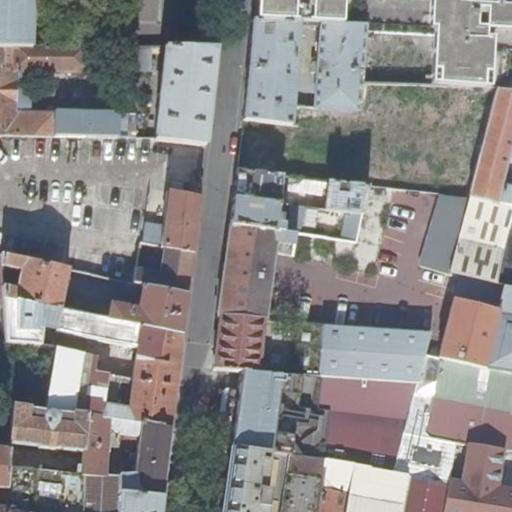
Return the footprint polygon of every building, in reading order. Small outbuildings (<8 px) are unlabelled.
[(0,0),(0,46),(32,47),(33,0),(0,0)] [(432,85),(436,7),(408,5),(387,1),(376,1),(374,24),(359,23),(360,5),(305,2),(304,0),(258,0),(257,22),(299,23),(321,24),(364,26),(364,33),(432,37),(430,85),(432,85)] [(304,0),(305,2),(360,5),(359,23),(374,24),(376,1),(387,1),(408,5),(436,7),(436,0),(304,0)] [(511,0),(436,0),(436,7),(488,9),(511,8),(511,7),(511,0)] [(511,7),(511,8),(488,9),(436,7),(432,85),(459,86),(497,90),(507,91),(509,78),(511,56),(511,7)] [(459,86),(432,85),(430,85),(360,83),(364,33),(364,26),(321,24),(318,64),(311,64),(311,72),(312,72),(317,73),(317,80),(312,80),(311,86),(294,85),(299,23),(257,22),(252,22),(243,120),(306,126),(301,178),(334,181),(344,183),(370,186),(395,189),(446,195),(470,198),(471,196),(497,90),(459,86)] [(81,32),(81,47),(83,48),(132,48),(132,35),(132,33),(81,32)] [(176,36),(132,35),(132,48),(143,48),(153,48),(163,48),(176,49),(176,36)] [(193,36),(176,36),(176,49),(192,49),(193,36)] [(81,47),(32,47),(0,46),(0,135),(117,138),(118,113),(16,112),(15,71),(83,72),(83,48),(81,47)] [(208,119),(216,49),(192,49),(176,49),(163,48),(160,78),(162,78),(158,117),(155,117),(154,131),(144,130),(143,138),(205,144),(208,119)] [(153,48),(143,48),(143,57),(153,58),(153,48)] [(511,91),(507,91),(497,90),(471,196),(494,201),(493,203),(498,205),(503,185),(511,149),(511,91)] [(163,191),(191,193),(193,153),(165,151),(163,191)] [(282,176),(237,171),(234,192),(233,198),(279,204),(282,176)] [(334,181),(301,178),(291,177),(290,184),(296,184),(295,191),(322,195),(322,188),(328,189),(325,209),(351,213),(363,214),(370,186),(344,183),(343,193),(333,191),(334,181)] [(511,187),(503,185),(498,205),(511,207),(511,187)] [(285,232),(231,224),(229,224),(220,288),(216,317),(219,317),(267,320),(276,253),(348,265),(375,273),(395,189),(370,186),(363,214),(356,240),(346,240),(285,232)] [(140,285),(187,294),(188,295),(189,285),(194,246),(199,199),(166,193),(161,226),(147,224),(142,223),(143,215),(143,210),(57,192),(49,223),(139,243),(139,245),(147,246),(156,248),(156,253),(163,254),(160,275),(136,269),(134,284),(140,285)] [(448,273),(470,198),(446,195),(422,269),(446,275),(448,273)] [(511,207),(498,205),(493,203),(494,201),(471,196),(470,198),(448,273),(459,276),(485,282),(505,287),(511,288),(511,207)] [(279,204),(233,198),(231,216),(231,224),(285,232),(286,224),(276,222),(279,204)] [(363,214),(351,213),(346,240),(356,240),(363,214)] [(67,270),(3,257),(3,268),(23,271),(17,290),(4,287),(5,299),(60,310),(67,270)] [(140,292),(140,285),(134,284),(89,275),(86,291),(118,297),(124,293),(124,290),(135,292),(140,292)] [(485,282),(459,276),(439,356),(443,357),(486,366),(501,311),(500,311),(505,287),(485,282)] [(139,325),(182,334),(184,321),(187,294),(140,285),(140,292),(137,307),(110,302),(109,312),(101,310),(99,318),(109,319),(139,325)] [(511,288),(505,287),(500,311),(501,311),(486,366),(511,371),(511,288)] [(5,299),(5,305),(6,341),(20,344),(54,350),(56,350),(57,326),(84,337),(99,340),(105,341),(109,319),(99,318),(60,310),(5,299)] [(267,320),(219,317),(215,350),(213,367),(242,370),(417,383),(424,353),(430,330),(267,320)] [(85,415),(171,430),(177,374),(182,334),(139,325),(128,411),(103,405),(105,395),(90,393),(89,397),(77,395),(74,414),(85,415)] [(46,409),(72,413),(84,337),(57,326),(56,350),(54,350),(46,409)] [(72,413),(74,414),(77,395),(89,397),(90,393),(99,340),(84,337),(72,413)] [(54,350),(20,344),(12,405),(27,407),(46,409),(54,350)] [(439,356),(424,353),(417,383),(404,433),(423,436),(443,357),(439,356)] [(511,371),(486,366),(443,357),(423,436),(459,441),(469,443),(503,450),(511,408),(511,371)] [(417,383),(242,370),(239,387),(237,387),(231,394),(228,394),(221,446),(287,455),(324,461),(370,467),(394,473),(404,433),(417,383)] [(83,452),(85,415),(74,414),(72,413),(70,424),(55,422),(56,418),(54,415),(50,412),(46,412),(42,415),(41,420),(26,418),(27,407),(12,405),(11,443),(39,447),(40,449),(54,450),(55,449),(83,452)] [(85,415),(83,452),(82,475),(119,479),(118,493),(163,496),(165,477),(166,469),(171,430),(85,415)] [(423,436),(404,433),(394,473),(406,476),(398,511),(443,511),(451,479),(459,441),(423,436)] [(462,481),(451,479),(443,511),(511,511),(511,488),(496,487),(503,450),(469,443),(462,481)] [(9,467),(10,447),(0,446),(0,511),(6,511),(7,508),(0,507),(0,487),(8,488),(9,467)] [(211,511),(279,511),(282,491),(287,455),(221,446),(211,511)] [(316,511),(324,461),(287,455),(282,491),(279,511),(316,511)] [(398,511),(406,476),(394,473),(370,467),(324,461),(316,511),(398,511)] [(82,475),(9,467),(8,488),(7,508),(6,511),(160,511),(163,496),(118,493),(119,479),(82,475)] [(0,507),(7,508),(8,488),(0,487),(0,507)]
